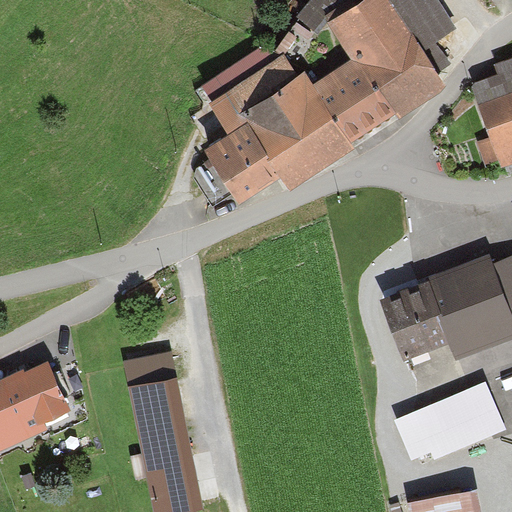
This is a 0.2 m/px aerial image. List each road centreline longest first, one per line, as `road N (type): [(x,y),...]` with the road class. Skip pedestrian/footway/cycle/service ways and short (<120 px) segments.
road 1 (unknown): [(461,193),(369,284),(385,354),(384,415),(393,446),(421,467),(496,451)]
road 2 (unclassified): [(382,161),(118,267)]
road 3 (residential): [(382,161),(440,103),(482,38),(511,22)]
road 4 (unclassified): [(118,267),(86,308),(0,349)]
road 5 (unclassified): [(511,190),(426,186),(382,161)]
road 6 (unclassified): [(118,267),(0,289)]
